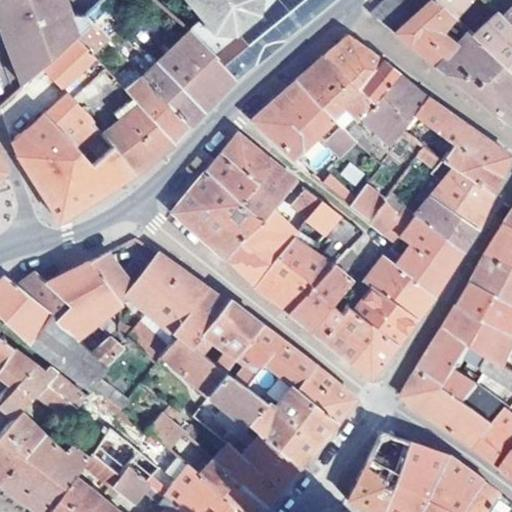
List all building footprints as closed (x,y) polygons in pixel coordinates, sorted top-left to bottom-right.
[(0,0),(0,26),(22,85),(42,66),(75,37),(91,22),(89,20),(70,18),(63,0),(0,0)] [(120,25),(128,33),(133,27),(129,21),(150,0),(102,0),(99,4),(120,25)] [(186,0),(191,6),(186,10),(189,13),(194,9),(206,24),(193,35),(236,76),(255,61),(256,62),(260,59),(258,56),(278,41),(280,42),(283,40),(281,37),(284,36),(260,5),(259,0),(186,0)] [(267,0),(259,0),(260,5),(284,36),(291,30),(268,0),(267,0)] [(267,0),(268,0),(291,30),(299,24),(301,27),(331,0),(267,0)] [(435,38),(454,16),(436,0),(384,0),(370,12),(439,67),(506,120),(511,111),(511,69),(473,33),(470,31),(452,51),(435,38)] [(486,0),(436,0),(454,16),(466,0),(469,0),(488,15),(473,33),(511,69),(511,23),(504,16),(486,0)] [(91,22),(107,38),(120,25),(99,4),(86,17),(89,20),(91,22)] [(75,37),(94,59),(97,56),(95,52),(107,38),(91,22),(75,37)] [(220,92),(236,76),(193,35),(188,31),(156,62),(202,109),(220,92)] [(323,57),(355,88),(381,60),(367,49),(348,35),(323,57)] [(62,90),(94,59),(75,37),(42,66),(62,90)] [(139,54),(143,49),(138,44),(134,49),(139,54)] [(372,104),(355,88),(323,57),(312,67),(297,80),(329,117),(333,120),(343,108),(347,112),(358,120),(361,117),(372,104)] [(355,88),(372,104),(397,73),(388,66),(381,60),(355,88)] [(196,116),(202,109),(156,62),(142,75),(189,122),(196,116)] [(403,127),(414,113),(426,96),(414,86),(397,73),(372,104),(361,117),(380,133),(397,147),(405,153),(415,161),(417,164),(430,146),(420,139),(403,127)] [(181,132),(189,122),(142,75),(124,92),(132,101),(174,140),(181,132)] [(337,123),(333,120),(329,117),(297,80),(277,99),(252,120),(294,157),(317,136),(342,157),(358,142),(348,133),(337,123)] [(11,140),(18,156),(57,220),(94,197),(132,174),(103,139),(70,100),(67,96),(11,140)] [(453,141),(499,175),(504,164),(509,155),(426,96),(414,113),(431,126),(453,141)] [(103,139),(132,174),(150,163),(159,157),(174,140),(132,101),(114,117),(120,125),(103,139)] [(333,120),(337,123),(347,112),(343,108),(333,120)] [(420,139),(431,126),(414,113),(403,127),(420,139)] [(266,214),(270,209),(297,180),(237,133),(230,142),(222,152),(254,182),(239,200),(261,220),(266,214)] [(383,164),(397,147),(380,133),(371,153),(383,164)] [(496,182),(499,175),(453,141),(443,155),(453,163),(492,192),(496,182)] [(306,156),(316,166),(330,153),(319,142),(306,156)] [(429,174),(434,168),(443,155),(430,146),(417,164),(429,174)] [(207,171),(239,200),(254,182),(222,152),(213,163),(207,171)] [(373,194),(383,201),(415,161),(405,153),(373,194)] [(434,168),(444,175),(453,163),(443,155),(434,168)] [(356,187),(365,172),(347,162),(338,176),(356,187)] [(430,196),(477,227),(482,216),(488,202),(492,192),(453,163),(444,175),(430,196)] [(350,204),(357,196),(327,170),(319,178),(350,204)] [(225,258),(254,227),(261,220),(239,200),(207,171),(191,189),(174,211),(225,258)] [(350,204),(368,220),(383,201),(373,194),(365,187),(357,196),(350,204)] [(299,230),(307,220),(322,201),(306,188),(282,215),(299,230)] [(470,238),(477,227),(430,196),(416,218),(463,249),(470,238)] [(307,220),(326,235),(342,216),(322,201),(307,220)] [(368,220),(385,233),(399,214),(383,201),(368,220)] [(270,209),(266,214),(272,219),(276,214),(270,209)] [(397,243),(401,238),(416,218),(402,209),(399,214),(385,233),(397,243)] [(279,304),(289,310),(330,263),(334,267),(364,233),(342,216),(326,235),(325,236),(331,241),(320,258),(312,251),(273,299),(279,304)] [(454,263),(463,249),(416,218),(401,238),(411,246),(400,259),(394,266),(433,296),(454,263)] [(511,222),(504,235),(491,254),(511,262),(511,222)] [(238,271),(254,285),(282,251),(254,227),(225,258),(238,271)] [(264,293),(273,299),(312,251),(294,236),(282,251),(254,285),(264,293)] [(107,250),(88,259),(117,300),(124,293),(173,332),(165,343),(140,321),(135,328),(123,318),(124,324),(157,362),(163,354),(179,334),(194,346),(203,334),(228,302),(194,278),(158,253),(140,274),(131,283),(121,270),(107,250)] [(394,266),(400,259),(390,252),(385,258),(394,266)] [(511,262),(491,254),(485,265),(475,282),(511,303),(511,262)] [(374,288),(415,320),(424,308),(433,296),(394,266),(385,258),(366,281),(374,288)] [(62,317),(79,336),(117,300),(88,259),(70,267),(45,279),(74,303),(62,317)] [(301,320),(312,330),(333,305),(352,282),(334,267),(330,263),(289,310),(301,320)] [(140,274),(121,270),(131,283),(140,274)] [(96,351),(79,336),(62,317),(74,303),(45,279),(36,271),(14,284),(5,274),(0,278),(0,314),(25,336),(94,386),(97,382),(104,374),(112,364),(109,362),(96,351)] [(511,303),(475,282),(468,295),(462,305),(511,337),(511,303)] [(408,329),(415,320),(374,288),(355,311),(377,328),(396,344),(408,329)] [(234,358),(236,355),(262,322),(243,308),(231,298),(228,302),(203,334),(234,358)] [(331,345),(350,361),(377,328),(355,311),(346,305),(341,311),(333,305),(312,330),(331,345)] [(511,353),(511,337),(462,305),(453,321),(448,330),(470,345),(488,357),(502,367),(511,353)] [(290,383),(296,387),(315,363),(293,346),(270,329),(262,322),(236,355),(257,371),(264,361),(290,383)] [(396,344),(377,328),(350,361),(359,368),(370,377),(396,344)] [(428,361),(421,371),(462,400),(473,385),(454,371),(464,356),(470,345),(448,330),(428,361)] [(96,351),(109,362),(125,342),(121,338),(124,335),(121,332),(118,336),(112,331),(96,351)] [(0,362),(2,364),(15,344),(0,332),(0,362)] [(163,354),(178,367),(194,346),(179,334),(163,354)] [(9,370),(22,380),(37,361),(15,344),(2,364),(9,370)] [(480,367),(488,357),(470,345),(464,356),(480,367)] [(178,367),(208,392),(224,370),(194,346),(178,367)] [(511,392),(511,374),(502,367),(488,357),(480,367),(484,371),(511,392)] [(48,369),(37,361),(22,380),(5,403),(10,408),(19,415),(30,403),(44,388),(66,407),(73,413),(85,399),(90,393),(88,392),(53,366),(48,369)] [(283,392),(290,383),(264,361),(257,371),(283,392)] [(296,387),(335,420),(345,408),(354,397),(315,363),(296,387)] [(9,370),(2,364),(0,366),(0,373),(2,374),(9,370)] [(244,423),(246,422),(265,399),(247,384),(245,386),(224,370),(208,392),(244,423)] [(506,410),(473,385),(462,400),(421,371),(411,387),(408,392),(409,398),(475,445),(505,411),(506,410)] [(130,398),(104,374),(97,382),(109,393),(124,406),(130,398)] [(256,430),(298,464),(318,440),(335,420),(296,387),(290,383),(283,392),(273,405),(265,399),(246,422),(256,430)] [(140,435),(147,427),(124,406),(109,393),(102,403),(140,435)] [(89,428),(97,435),(101,428),(97,425),(103,416),(85,399),(73,413),(89,428)] [(142,411),(153,420),(161,411),(150,402),(142,411)] [(0,476),(6,482),(50,428),(30,403),(19,415),(0,436),(0,476)] [(161,411),(172,421),(179,412),(168,403),(161,411)] [(282,484),(298,464),(256,430),(245,443),(200,406),(193,414),(216,435),(212,440),(221,449),(213,457),(266,504),(282,484)] [(183,431),(172,421),(161,411),(153,420),(147,427),(183,458),(193,448),(197,451),(201,447),(193,440),(183,431)] [(502,467),(511,457),(511,415),(505,411),(475,445),(488,456),(502,467)] [(183,431),(193,440),(200,432),(190,423),(183,431)] [(130,464),(146,479),(158,465),(112,424),(101,438),(130,464)] [(23,497),(39,511),(51,511),(77,473),(84,463),(101,438),(97,435),(89,428),(85,434),(90,439),(83,446),(76,440),(68,449),(50,428),(6,482),(23,497)] [(348,500),(370,511),(381,511),(409,440),(381,430),(364,465),(348,500)] [(113,483),(130,464),(101,438),(84,463),(111,486),(113,483)] [(417,511),(447,454),(409,440),(381,511),(417,511)] [(457,511),(479,478),(447,454),(417,511),(457,511)] [(259,511),(260,511),(266,504),(213,457),(199,472),(244,511),(259,511)] [(511,474),(511,457),(502,467),(511,474)] [(183,511),(244,511),(199,472),(189,463),(163,494),(183,511)] [(133,500),(143,488),(149,481),(146,479),(130,464),(113,483),(133,500)] [(123,511),(103,495),(77,473),(51,511),(123,511)] [(482,511),(497,491),(479,478),(457,511),(482,511)] [(163,494),(149,481),(143,488),(158,500),(159,499),(163,494)] [(183,511),(163,494),(159,499),(166,506),(160,511),(183,511)] [(507,511),(510,508),(498,500),(489,511),(507,511)]
